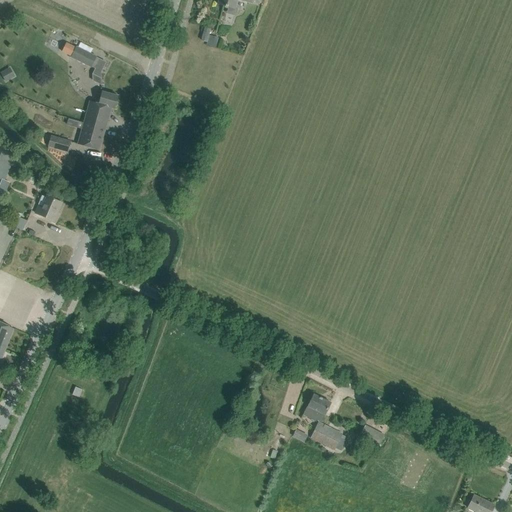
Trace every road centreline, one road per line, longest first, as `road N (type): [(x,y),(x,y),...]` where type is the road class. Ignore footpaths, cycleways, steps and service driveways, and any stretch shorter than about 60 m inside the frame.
road 1 (track): [(207,511),(108,456),(181,249),(179,226),(67,173),(0,110)]
road 2 (unclassified): [(511,465),(77,258)]
road 3 (tertiary): [(77,258),(131,135),(174,0)]
road 4 (tertiary): [(0,428),(77,258)]
